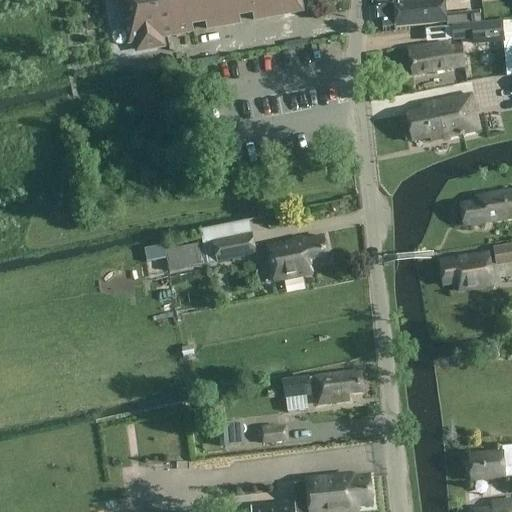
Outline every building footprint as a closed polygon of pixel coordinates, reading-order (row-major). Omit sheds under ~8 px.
[(136,44),(137,51),(156,48),(155,40),(193,33),(191,26),(198,25),(193,0),(120,0),(128,45),(136,44)] [(226,0),(193,0),(198,25),(205,24),(206,30),(231,26),(226,0)] [(299,0),(226,0),(231,26),(240,24),(238,17),(252,15),(253,22),(302,12),(299,0)] [(443,0),(393,0),(394,4),(392,4),(392,5),(380,6),(382,29),(394,27),(394,28),(446,23),(443,0)] [(477,9),(449,12),(450,26),(478,23),(477,9)] [(474,45),(502,43),(501,24),(452,28),(453,41),(474,39),(474,45)] [(464,68),(461,47),(450,49),(449,44),(408,51),(411,77),(464,68)] [(479,132),(471,96),(422,106),(423,112),(405,115),(411,143),(429,139),(430,143),(479,132)] [(486,202),(459,206),(463,228),(511,219),(511,192),(486,196),(486,202)] [(255,256),(251,235),(212,243),(216,264),(255,256)] [(329,264),(323,238),(294,244),(294,242),(266,247),(273,283),(311,276),(310,267),(329,264)] [(164,252),(168,273),(207,266),(203,245),(164,252)] [(511,245),(492,249),(493,255),(495,268),(511,265),(511,245)] [(162,248),(143,252),(145,265),(164,261),(162,248)] [(439,263),(443,287),(457,284),(458,293),(493,287),(487,255),(439,263)] [(314,379),(282,383),(285,400),(310,396),(308,384),(314,383),(317,406),(348,402),(347,395),(362,393),(359,373),(314,379)] [(314,416),(314,403),(285,404),(286,418),(314,416)] [(258,428),(261,447),(286,444),(285,425),(258,428)] [(505,479),(504,471),(511,470),(511,447),(501,448),(501,453),(467,456),(470,482),(505,479)] [(355,511),(355,509),(372,507),(369,478),(352,480),(352,478),(306,483),(307,484),(293,485),(296,510),(279,511),(279,506),(250,509),(250,511),(355,511)] [(124,483),(108,484),(109,499),(125,498),(124,483)] [(511,511),(511,501),(490,503),(491,510),(473,511),(472,511),(511,511)]
